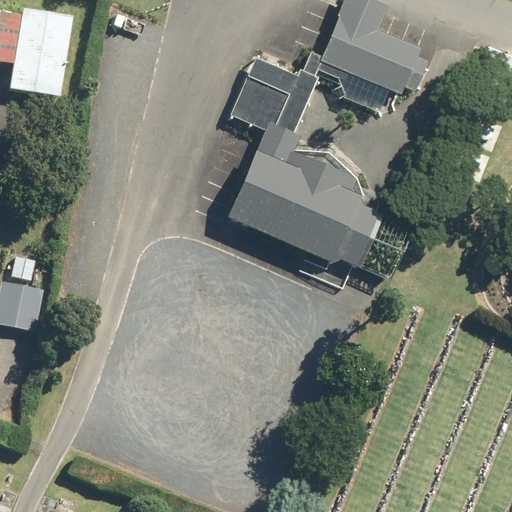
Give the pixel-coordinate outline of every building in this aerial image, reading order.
[(341,0),(316,65),(397,96),(415,50),(372,34),(384,5),(371,0),(341,0)] [(14,13),(3,93),(54,100),(65,20),(14,13)] [(266,129),(227,217),(334,264),(341,258),(361,267),(385,215),(362,205),(361,195),(353,191),(359,178),(296,150),(302,135),(293,131),(314,85),(256,60),(232,114),(266,129)] [(39,262),(15,259),(11,281),(43,286),(44,277),(37,276),(39,262)] [(0,325),(29,333),(38,294),(0,284),(0,325)]
